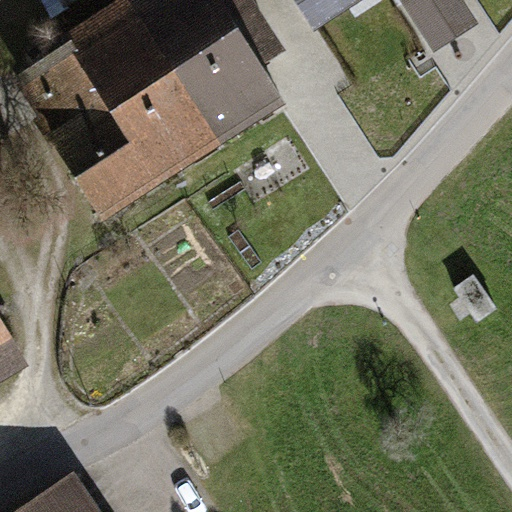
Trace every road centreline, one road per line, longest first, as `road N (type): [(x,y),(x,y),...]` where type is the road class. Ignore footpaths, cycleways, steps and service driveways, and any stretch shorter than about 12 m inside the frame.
road 1 (unclassified): [(511,63),(355,238),(261,327),(160,403),(0,491)]
road 2 (track): [(355,238),(511,466)]
road 3 (track): [(47,467),(30,320),(0,220)]
